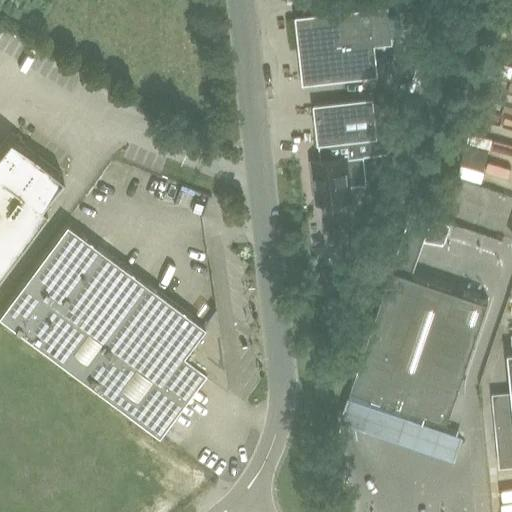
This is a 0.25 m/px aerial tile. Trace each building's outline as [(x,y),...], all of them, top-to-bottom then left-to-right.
[(378,74),(375,44),(393,41),(389,4),(371,7),(295,15),(303,82),(378,74)] [(373,96),(314,104),(319,143),(323,143),(372,137),(378,136),(392,134),(406,92),(373,96)] [(325,158),(312,160),(317,202),(323,201),(323,205),(327,204),(326,201),(352,198),(350,183),(365,181),(362,155),(374,154),(386,152),(392,134),(378,136),(372,137),(323,143),(325,158)] [(0,274),(46,214),(40,210),(65,175),(10,136),(0,150),(0,274)] [(438,214),(442,202),(439,202),(418,194),(414,206),(433,212),(438,214)] [(447,420),(488,299),(412,273),(431,217),(411,210),(350,387),(370,394),(370,395),(389,401),(389,400),(447,420)] [(225,367),(220,363),(222,360),(224,356),(224,352),(224,348),(223,344),(222,340),(219,336),(216,334),(219,329),(216,308),(204,324),(67,222),(0,313),(0,314),(160,433),(206,372),(228,388),(225,367)] [(511,387),(493,389),(497,458),(511,457),(511,347),(510,347),(511,385),(511,387)] [(0,503),(12,511),(13,511),(84,412),(2,355),(0,358),(0,503)] [(76,476),(89,484),(96,472),(113,482),(123,465),(81,440),(73,454),(85,461),(76,476)] [(135,483),(113,511),(144,511),(155,498),(135,483)]
